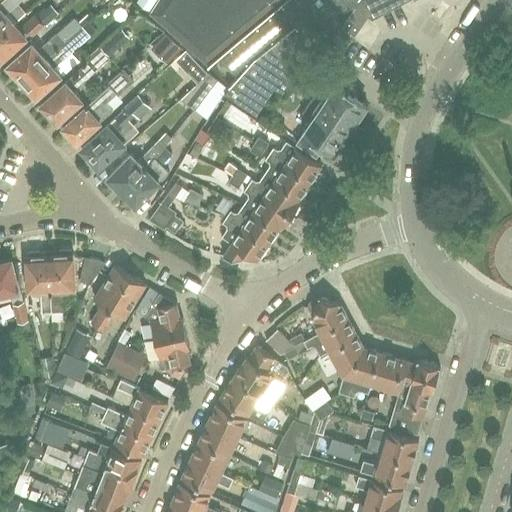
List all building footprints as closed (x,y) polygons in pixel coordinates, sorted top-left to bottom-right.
[(0,0),(0,36),(15,24),(2,10),(12,0),(0,0)] [(156,0),(138,0),(137,2),(150,10),(156,0)] [(208,66),(259,21),(283,0),(157,0),(149,13),(166,29),(173,34),(187,48),(208,66)] [(354,6),(355,7),(342,26),(355,35),(368,16),(372,19),(407,0),(283,0),(259,21),(218,57),(239,77),(250,65),(275,41),(285,34),(288,32),(295,29),(354,6)] [(15,24),(0,36),(0,55),(2,58),(25,36),(28,39),(44,24),(35,14),(19,28),(15,24)] [(16,74),(21,80),(64,42),(82,25),(74,17),(38,49),(32,42),(7,64),(8,65),(6,67),(14,75),(16,74)] [(82,25),(64,42),(21,80),(27,86),(25,88),(33,97),(35,95),(36,96),(61,74),(55,67),(90,35),(82,25)] [(311,99),(352,128),(368,104),(353,93),(355,89),(340,78),(338,80),(328,73),(327,74),(304,59),(311,48),(288,32),(285,34),(275,41),(250,65),(239,77),(225,93),(256,114),(275,88),(285,95),(294,81),(314,95),(311,99)] [(166,33),(150,48),(167,64),(182,48),(166,33)] [(109,38),(99,46),(108,56),(117,48),(109,38)] [(89,60),(87,62),(42,102),(49,111),(48,115),(52,119),(56,118),(58,120),(82,99),(74,89),(109,57),(108,56),(99,46),(87,58),(89,60)] [(200,64),(190,73),(198,82),(208,73),(200,64)] [(202,101),(218,80),(209,72),(198,83),(189,91),(202,101)] [(109,84),(63,126),(69,134),(69,136),(73,141),(75,140),(77,142),(111,111),(105,104),(117,93),(109,84)] [(89,157),(88,158),(95,166),(97,164),(98,166),(124,143),(132,135),(124,126),(135,116),(137,117),(149,107),(138,95),(124,109),(125,110),(82,148),(89,157)] [(352,128),(311,99),(302,112),(312,119),(296,142),(316,156),(324,144),(335,152),(352,128)] [(166,133),(154,144),(138,160),(130,152),(108,177),(109,178),(109,182),(113,186),(117,186),(122,191),(161,151),(165,146),(171,138),(166,133)] [(259,136),(254,143),(265,150),(270,143),(259,136)] [(270,153),(311,181),(322,165),(287,141),(281,149),(278,150),(274,147),(270,153)] [(261,157),(265,150),(254,143),(250,149),(261,157)] [(161,151),(122,191),(127,196),(127,199),(131,203),(135,203),(136,205),(159,181),(152,174),(172,153),(165,146),(161,151)] [(311,181),(270,153),(265,159),(269,162),(270,165),(265,173),(302,199),(303,198),(301,196),(311,181)] [(232,174),(237,168),(230,163),(226,170),(232,174)] [(237,168),(232,174),(243,182),(248,175),(237,168)] [(248,185),(292,214),(302,199),(265,173),(259,181),(256,181),(252,178),(248,185)] [(239,189),(243,182),(232,174),(228,181),(239,189)] [(149,219),(165,229),(177,212),(169,206),(184,187),(176,181),(149,219)] [(243,204),(282,229),(292,214),(248,185),(244,191),(248,193),(248,197),(243,204)] [(226,216),(268,244),(278,229),(281,231),(282,229),(243,204),(238,212),(235,213),(230,210),(226,216)] [(231,243),(223,255),(241,258),(245,251),(257,259),(268,244),(226,216),(222,222),(226,225),(227,228),(221,236),(231,243)] [(63,321),(63,311),(63,298),(63,291),(76,291),(76,288),(74,253),(72,253),(72,249),(59,250),(59,254),(50,254),(52,321),(63,321)] [(41,321),(52,321),(50,254),(40,255),(40,251),(27,252),(27,255),(25,255),(27,293),(40,292),(41,321)] [(90,283),(99,270),(105,261),(86,256),(80,280),(90,283)] [(0,298),(22,293),(18,279),(17,279),(12,258),(2,261),(0,259),(0,298)] [(92,321),(99,326),(130,274),(115,264),(94,298),(103,304),(92,321)] [(130,274),(99,326),(105,330),(116,312),(125,317),(146,283),(130,274)] [(156,338),(186,331),(183,316),(180,317),(177,302),(176,302),(160,292),(146,316),(151,319),(156,338)] [(321,333),(349,318),(340,302),(319,296),(319,297),(311,302),(309,307),(314,316),(313,317),(321,333)] [(24,301),(13,304),(17,323),(28,320),(24,301)] [(321,333),(305,341),(304,342),(307,349),(312,346),(315,347),(319,356),(329,350),(330,351),(358,336),(349,318),(321,333)] [(79,357),(90,336),(76,329),(66,350),(79,357)] [(285,337),(277,329),(266,340),(280,354),(294,346),(285,337)] [(163,369),(190,363),(187,347),(190,346),(186,331),(156,338),(163,369)] [(295,346),(304,342),(305,341),(301,334),(291,339),(295,347),(295,346)] [(352,374),(367,345),(361,341),(358,336),(330,351),(341,373),(343,373),(337,392),(346,395),(352,374)] [(106,367),(135,380),(147,354),(118,341),(106,367)] [(257,345),(249,358),(248,358),(273,376),(281,382),(289,370),(286,365),(275,358),(257,345)] [(352,374),(346,395),(354,397),(356,392),(359,390),(368,393),(372,380),(378,382),(387,353),(373,349),(367,345),(352,374)] [(299,353),(295,346),(295,347),(285,352),(288,359),(299,353)] [(400,390),(400,389),(403,390),(412,361),(387,353),(378,382),(378,383),(400,390)] [(234,376),(261,395),(273,376),(248,358),(249,358),(247,357),(234,376)] [(400,389),(400,390),(390,425),(418,434),(431,390),(434,390),(435,387),(438,382),(440,376),(440,370),(441,366),(438,365),(434,363),(426,360),(420,360),(417,360),(416,362),(412,361),(403,390),(400,389)] [(273,403),(261,395),(234,376),(221,396),(248,414),(261,421),(267,413),(273,403)] [(82,380),(76,390),(99,403),(104,393),(82,380)] [(132,406),(160,419),(168,401),(121,380),(118,387),(136,396),(132,406)] [(36,405),(31,383),(13,387),(17,408),(36,405)] [(326,399),(320,389),(306,399),(313,409),(326,399)] [(60,393),(53,410),(85,423),(91,406),(60,393)] [(327,401),(315,409),(315,410),(321,419),(322,418),(330,413),(334,410),(327,401)] [(247,417),(217,403),(208,422),(238,435),(247,417)] [(109,407),(105,414),(152,436),(160,419),(132,406),(127,416),(109,407)] [(372,420),(374,412),(363,408),(361,417),(372,420)] [(311,425),(309,430),(322,434),(323,434),(330,413),(322,418),(321,419),(315,410),(314,415),(311,425)] [(302,411),(299,421),(309,424),(311,425),(314,415),(312,415),(308,413),(302,411)] [(105,414),(102,422),(120,430),(115,440),(143,453),(152,436),(105,414)] [(42,417),(35,436),(46,440),(54,422),(42,417)] [(294,418),(284,435),(289,438),(305,443),(305,440),(309,430),(311,425),(309,424),(299,421),(294,418)] [(238,435),(208,422),(199,440),(229,454),(238,435)] [(259,424),(254,435),(274,442),(278,432),(259,424)] [(370,436),(384,440),(380,452),(412,462),(419,439),(373,426),(370,436)] [(284,435),(276,453),(281,455),(291,458),(293,451),(294,451),(301,453),(305,443),(289,438),(284,435)] [(229,454),(199,440),(191,458),(221,472),(229,454)] [(0,467),(14,465),(9,443),(0,444),(0,467)] [(89,450),(86,457),(135,476),(142,458),(105,443),(100,455),(89,450)] [(360,471),(374,475),(406,484),(412,462),(380,452),(377,464),(364,460),(360,471)] [(263,478),(267,460),(239,453),(235,471),(263,478)] [(29,475),(35,460),(23,455),(17,470),(29,475)] [(281,455),(278,464),(288,468),(291,458),(281,455)] [(135,476),(86,457),(83,465),(79,475),(99,483),(128,494),(135,476)] [(42,458),(37,471),(68,482),(73,470),(42,458)] [(191,458),(182,476),(212,490),(216,481),(229,487),(234,478),(221,472),(191,458)] [(292,479),(299,481),(303,470),(295,468),(292,479)] [(75,485),(72,493),(120,511),(128,494),(99,483),(79,475),(75,485)] [(259,490),(277,498),(284,483),(266,475),(259,490)] [(369,490),(366,501),(397,511),(403,492),(401,491),(402,488),(359,476),(356,486),(369,490)] [(299,481),(292,479),(288,491),(295,493),(299,481)] [(172,501),(201,511),(221,511),(222,511),(207,505),(211,494),(180,482),(172,501)] [(56,487),(49,484),(45,492),(52,496),(56,487)] [(65,510),(69,511),(120,511),(72,493),(65,510)] [(259,511),(273,511),(278,502),(259,494),(253,509),(259,511)] [(18,499),(14,511),(27,511),(31,502),(18,499)] [(167,511),(201,511),(172,501),(167,511)] [(348,511),(397,511),(366,501),(362,511),(355,511),(349,510),(348,511)]
